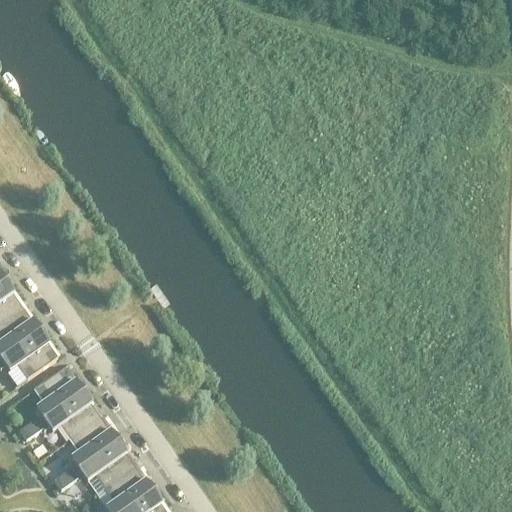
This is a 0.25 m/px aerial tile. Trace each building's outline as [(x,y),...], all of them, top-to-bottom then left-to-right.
[(8,290),(5,286),(0,289),(0,326),(22,312),(18,306),(19,305),(8,289),(8,290)] [(26,317),(22,312),(0,326),(0,346),(0,347),(0,346),(0,362),(1,363),(40,336),(38,332),(27,316),(26,317)] [(43,339),(40,336),(1,363),(9,375),(17,370),(26,384),(57,362),(53,356),(54,355),(43,339)] [(68,378),(64,372),(33,394),(43,407),(36,413),(44,424),(83,397),(80,393),(81,392),(70,377),(68,378)] [(86,400),(83,397),(44,424),(38,428),(35,423),(27,429),(34,439),(42,433),(43,434),(48,430),(52,436),(59,430),(69,444),(100,422),(96,417),(97,416),(86,400)] [(103,428),(100,422),(69,444),(78,457),(71,462),(79,474),(118,446),(115,443),(116,442),(105,426),(103,428)] [(34,439),(27,429),(19,435),(26,444),(34,439)] [(121,450),(118,446),(79,474),(87,485),(94,480),(104,494),(135,472),(131,466),(132,465),(121,450)] [(138,477),(135,472),(104,494),(113,507),(105,511),(130,511),(153,496),(150,492),(151,492),(140,476),(138,477)] [(70,473),(62,479),(69,488),(77,483),(70,473)] [(69,488),(62,479),(54,484),(61,494),(69,488)] [(156,500),(153,496),(130,511),(165,511),(156,499),(156,500)]
